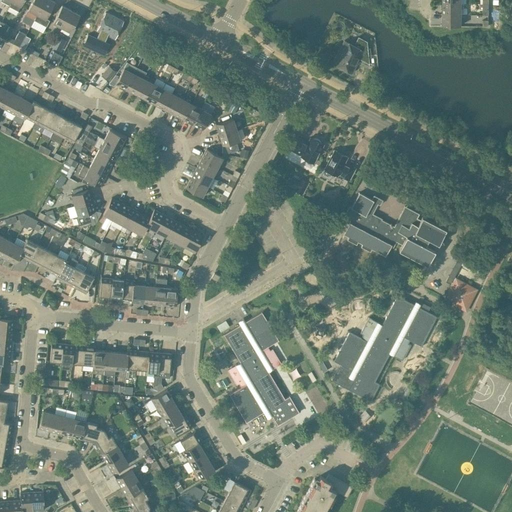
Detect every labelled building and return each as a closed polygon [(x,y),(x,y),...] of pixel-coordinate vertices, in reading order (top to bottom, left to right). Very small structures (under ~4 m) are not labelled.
[(23,0),(14,0),(14,2),(12,1),(10,5),(9,6),(18,11),(23,0)] [(37,14),(39,15),(43,6),(39,4),(41,0),(32,0),(25,14),(34,19),(37,14)] [(55,1),(52,0),(41,0),(39,4),(43,6),(39,15),(37,14),(34,19),(46,26),(49,20),(46,19),(55,1)] [(442,3),(442,14),(460,14),(460,4),(442,3)] [(64,17),(68,9),(62,5),(53,22),(64,28),(68,19),(64,17)] [(70,32),(79,14),(68,9),(64,17),(68,19),(64,28),(70,32)] [(105,12),(97,30),(115,38),(123,21),(105,12)] [(460,26),(460,14),(442,14),(442,26),(460,26)] [(8,25),(1,21),(0,23),(0,36),(7,40),(9,37),(3,34),(8,25)] [(26,34),(20,31),(15,40),(9,37),(7,40),(19,47),(26,34)] [(57,36),(51,47),(56,49),(62,38),(57,36)] [(344,40),(332,62),(352,73),(359,59),(369,64),(367,41),(359,36),(354,46),(344,40)] [(53,51),(48,62),(56,66),(62,55),(53,51)] [(115,84),(125,89),(134,73),(137,67),(127,62),(119,76),(115,74),(108,83),(114,86),(115,84)] [(107,82),(114,72),(108,68),(101,77),(107,82)] [(183,72),(180,77),(185,79),(190,82),(193,77),(188,74),(183,72)] [(125,89),(135,94),(143,78),(134,73),(125,89)] [(135,94),(144,99),(153,83),(143,78),(135,94)] [(144,99),(154,104),(162,88),(153,83),(144,99)] [(0,93),(0,106),(4,109),(13,93),(3,87),(0,93)] [(154,104),(163,109),(172,93),(162,88),(154,104)] [(4,109),(14,114),(23,98),(13,93),(4,109)] [(182,98),(172,93),(163,109),(173,114),(182,98)] [(14,114),(11,119),(21,124),(23,119),(24,119),(25,117),(32,103),(32,102),(23,98),(14,114)] [(173,114),(183,119),(191,103),(182,98),(173,114)] [(25,117),(34,122),(43,106),(33,100),(32,102),(32,103),(25,117)] [(183,119),(192,124),(201,108),(191,103),(183,119)] [(34,122),(44,127),(53,111),(43,106),(34,122)] [(211,113),(201,108),(192,124),(202,130),(211,113)] [(44,127),(54,132),(62,116),(53,111),(44,127)] [(54,132),(63,137),(72,121),(62,116),(54,132)] [(219,134),(236,129),(233,118),(215,124),(219,134)] [(82,126),(72,121),(63,137),(73,142),(82,126)] [(81,133),(79,138),(84,140),(86,136),(89,131),(84,128),(81,133)] [(104,139),(120,147),(126,137),(109,129),(104,139)] [(240,140),(236,129),(219,134),(222,145),(222,153),(225,153),(239,149),(236,141),(240,140)] [(22,131),(18,138),(24,142),(28,134),(22,131)] [(84,141),(99,148),(115,157),(120,147),(104,139),(99,136),(96,141),(86,136),(84,140),(84,141)] [(307,143),(302,140),(297,137),(290,149),(301,154),(300,156),(314,163),(324,144),(321,143),(320,141),(319,140),(318,139),(316,138),(315,138),(313,138),(310,137),(307,143)] [(110,166),(115,157),(99,148),(94,158),(110,166)] [(223,157),(206,148),(201,158),(217,167),(223,157)] [(347,157),(345,155),(344,154),(343,152),(342,152),(340,151),(339,151),(337,151),(334,150),(324,169),(338,175),(338,174),(349,180),(355,168),(344,162),(347,157)] [(71,164),(74,159),(69,157),(66,162),(64,166),(60,173),(69,177),(75,166),(71,164)] [(105,176),(110,166),(94,158),(89,167),(105,176)] [(212,176),(217,167),(201,158),(196,168),(212,176)] [(94,183),(100,186),(105,176),(89,167),(83,165),(78,175),(84,177),(82,181),(92,186),(94,183)] [(207,186),(212,176),(196,168),(191,177),(207,186)] [(202,196),(207,186),(191,177),(186,188),(202,196)] [(294,190),(302,194),(309,182),(300,178),(294,190)] [(71,194),(74,205),(92,200),(89,189),(71,194)] [(374,196),(372,199),(359,192),(351,207),(349,206),(341,220),(348,223),(343,233),(348,236),(347,239),(356,244),(358,241),(362,243),(361,246),(370,251),(371,248),(385,255),(390,245),(393,247),(396,241),(402,244),(399,250),(427,265),(435,250),(425,245),(429,238),(438,243),(446,229),(422,216),(420,219),(416,217),(419,213),(404,206),(394,226),(391,225),(392,224),(390,223),(390,224),(381,219),(382,218),(372,213),(377,203),(380,205),(382,200),(374,196)] [(103,214),(113,219),(121,203),(111,198),(103,214)] [(95,210),(92,200),(74,205),(78,216),(76,216),(79,225),(91,222),(88,213),(95,210)] [(337,214),(341,207),(327,200),(323,206),(337,214)] [(131,208),(121,203),(113,219),(110,224),(120,229),(131,208)] [(131,208),(122,224),(132,229),(141,213),(131,208)] [(156,231),(164,214),(154,209),(149,217),(150,218),(146,226),(147,226),(156,231)] [(141,213),(132,229),(142,234),(147,226),(146,226),(150,218),(149,217),(141,213)] [(55,220),(45,214),(42,219),(53,225),(55,220)] [(156,231),(165,236),(174,219),(164,214),(156,231)] [(28,225),(33,228),(36,223),(37,220),(28,215),(23,225),(27,228),(28,225)] [(183,225),(174,219),(165,236),(175,241),(183,225)] [(175,241),(185,246),(193,230),(183,225),(175,241)] [(61,233),(56,230),(54,235),(59,238),(56,242),(61,245),(66,235),(61,233)] [(193,230),(185,246),(195,251),(203,235),(193,230)] [(76,236),(82,239),(84,234),(79,231),(76,236)] [(0,244),(0,255),(5,258),(13,242),(4,237),(0,244)] [(19,255),(28,260),(37,244),(27,238),(22,247),(23,247),(19,255)] [(22,247),(13,242),(5,258),(15,264),(19,255),(23,247),(22,247)] [(28,260),(38,265),(47,249),(37,244),(28,260)] [(91,255),(93,250),(85,245),(83,250),(91,255)] [(38,265),(48,270),(56,254),(47,249),(38,265)] [(67,259),(56,254),(48,270),(57,275),(65,261),(67,259)] [(464,257),(459,255),(448,275),(453,278),(461,264),(464,258),(464,257)] [(181,266),(184,261),(179,258),(176,263),(181,266)] [(74,266),(65,261),(57,275),(56,277),(66,282),(74,266)] [(77,262),(74,266),(66,282),(75,287),(84,271),(86,267),(77,262)] [(94,276),(84,271),(75,287),(85,293),(94,276)] [(214,273),(211,278),(217,281),(220,276),(214,273)] [(453,278),(448,275),(445,281),(450,284),(453,278)] [(99,295),(111,296),(112,278),(101,277),(99,295)] [(111,296),(121,297),(123,279),(112,278),(111,296)] [(155,286),(153,304),(164,305),(166,287),(167,279),(156,278),(155,286)] [(121,297),(132,298),(134,284),(134,280),(123,279),(121,297)] [(454,280),(445,297),(446,301),(463,309),(467,308),(476,291),(475,287),(458,279),(454,280)] [(144,285),(134,284),(132,298),(131,302),(143,303),(144,285)] [(155,286),(144,285),(143,303),(153,304),(155,286)] [(166,287),(164,305),(175,306),(177,288),(166,287)] [(332,380),(332,381),(348,389),(372,401),(380,384),(374,381),(389,353),(402,360),(410,344),(407,343),(409,339),(422,346),(437,317),(427,311),(429,306),(421,302),(421,304),(415,301),(414,304),(395,295),(393,299),(392,300),(391,300),(391,301),(390,302),(390,303),(390,304),(390,305),(386,314),(385,314),(384,314),(384,315),(383,315),(383,316),(382,317),(382,318),(383,319),(381,323),(369,317),(361,332),(363,334),(361,338),(347,331),(345,335),(344,335),(343,336),(342,336),(342,337),(342,338),(342,339),(342,340),(342,341),(338,349),(337,349),(336,350),(335,350),(335,351),(334,351),(334,352),(334,353),(334,354),(334,355),(332,359),(341,364),(332,380)] [(240,324),(224,334),(240,362),(239,362),(227,369),(236,384),(239,383),(241,386),(229,393),(246,422),(263,411),(267,418),(272,415),(278,424),(291,416),(299,412),(289,396),(286,397),(284,398),(268,371),(270,370),(272,368),(281,363),(272,348),(270,350),(268,346),(278,340),(278,339),(261,312),(256,315),(249,319),(245,321),(243,318),(242,319),(238,321),(240,324)] [(0,317),(0,329),(13,330),(14,319),(0,317)] [(221,332),(229,327),(225,320),(217,325),(221,332)] [(0,329),(0,339),(12,341),(13,330),(0,329)] [(0,350),(11,352),(12,341),(0,339),(0,350)] [(50,360),(61,361),(63,343),(51,342),(50,360)] [(73,344),(63,343),(61,361),(60,368),(71,369),(72,362),(73,344)] [(72,362),(82,363),(84,345),(73,344),(72,362)] [(96,346),(84,345),(82,363),(93,364),(95,350),(96,346)] [(127,349),(127,353),(126,367),(137,368),(138,350),(127,349)] [(10,363),(11,352),(0,350),(0,361),(1,362),(10,363)] [(106,351),(95,350),(93,364),(92,372),(103,373),(106,351)] [(149,351),(138,350),(137,368),(147,369),(149,351)] [(114,375),(115,370),(116,352),(106,351),(103,373),(103,374),(114,375)] [(157,375),(158,370),(160,352),(149,351),(147,369),(147,374),(153,375),(157,375)] [(116,352),(115,370),(126,371),(126,367),(127,353),(116,352)] [(160,352),(158,370),(169,371),(171,353),(160,352)] [(326,370),(328,370),(321,359),(320,360),(317,362),(324,372),(326,370)] [(311,371),(308,373),(313,381),(316,379),(311,371)] [(151,398),(145,402),(150,411),(157,408),(172,398),(167,389),(151,398)] [(79,400),(80,396),(80,390),(70,390),(68,397),(79,400)] [(157,408),(162,417),(178,408),(172,398),(157,408)] [(168,427),(171,425),(171,424),(183,417),(183,416),(178,408),(162,417),(168,427)] [(66,409),(64,416),(60,433),(70,436),(75,418),(74,418),(76,411),(66,409)] [(38,428),(49,431),(54,413),(43,410),(38,428)] [(49,431),(60,433),(64,416),(54,413),(49,431)] [(171,424),(171,425),(177,434),(192,425),(186,415),(183,416),(183,417),(171,424)] [(70,436),(81,439),(85,421),(75,418),(70,436)] [(0,432),(10,434),(12,423),(4,421),(4,422),(0,421),(0,432)] [(85,421),(81,439),(94,442),(104,429),(95,427),(96,424),(85,421)] [(108,436),(104,429),(94,442),(101,453),(117,444),(111,434),(108,436)] [(180,439),(185,449),(186,449),(198,442),(199,442),(202,440),(195,430),(180,439)] [(0,443),(8,445),(10,434),(0,432),(0,443)] [(241,434),(237,436),(242,444),(245,442),(241,434)] [(204,451),(199,442),(198,442),(186,449),(185,449),(182,450),(188,460),(204,451)] [(0,453),(6,455),(8,445),(0,443),(0,453)] [(101,453),(106,463),(122,453),(117,444),(101,453)] [(209,460),(204,451),(188,460),(194,469),(209,460)] [(128,463),(122,453),(106,463),(112,472),(128,463)] [(215,470),(209,460),(194,469),(199,479),(204,476),(215,470)] [(115,478),(121,488),(137,478),(131,468),(115,478)] [(347,497),(352,486),(328,473),(326,476),(326,478),(320,475),(320,476),(318,480),(314,478),(296,511),(324,511),(336,491),(347,497)] [(121,488),(127,497),(142,488),(137,478),(121,488)] [(234,481),(229,491),(245,499),(250,489),(234,481)] [(184,492),(198,499),(203,490),(194,486),(184,492)] [(127,497),(133,509),(149,506),(145,499),(148,497),(142,488),(127,497)] [(43,491),(32,492),(33,510),(44,509),(43,491)] [(240,509),(245,499),(229,491),(224,500),(240,509)] [(22,511),(33,510),(32,492),(20,492),(21,499),(22,510),(22,511)] [(21,499),(10,500),(11,511),(22,511),(22,510),(21,499)] [(11,511),(10,500),(0,500),(0,511),(11,511)] [(224,500),(218,510),(222,511),(238,511),(240,509),(224,500)] [(175,508),(173,501),(166,503),(168,510),(175,508)]
